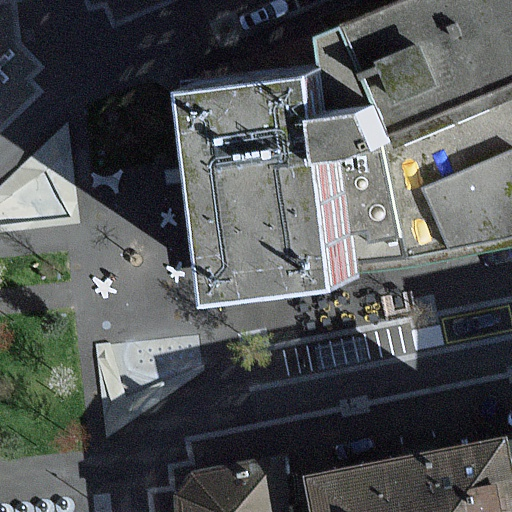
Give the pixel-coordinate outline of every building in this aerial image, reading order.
[(413,141),(511,100),(511,0),(392,0),(361,13),(394,93),(413,141)] [(234,286),(364,270),(343,104),(338,62),(232,75),(208,78),(234,286)] [(511,100),(413,141),(394,93),(343,104),(364,270),(511,241),(511,100)] [(511,511),(511,430),(320,468),(329,511),(511,511)] [(299,511),(295,449),(202,467),(184,489),(186,511),(299,511)]
